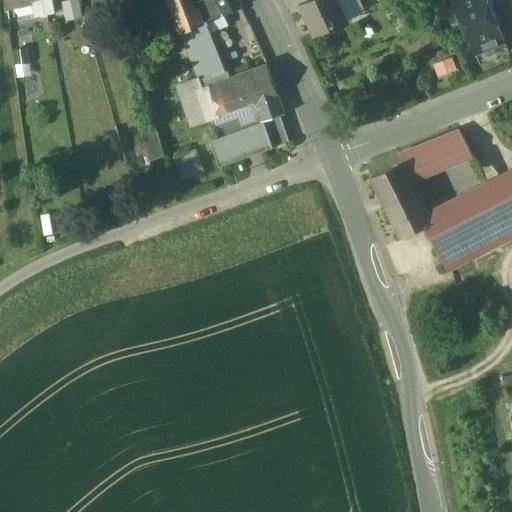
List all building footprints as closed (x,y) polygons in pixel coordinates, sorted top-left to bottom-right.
[(65,0),(67,17),(82,15),(80,0),(65,0)] [(189,7),(186,0),(167,0),(186,46),(210,34),(205,22),(202,23),(197,8),(191,10),(189,7)] [(201,0),(189,7),(191,10),(197,8),(202,23),(205,22),(225,13),(218,0),(201,0)] [(237,0),(218,0),(225,13),(241,5),(237,0)] [(309,0),(300,4),(314,35),(347,20),(337,0),(309,0)] [(355,0),(337,0),(347,20),(361,13),(355,0)] [(505,42),(487,0),(452,0),(474,54),(505,42)] [(210,34),(186,46),(199,79),(199,80),(225,71),(210,34)] [(27,49),(14,51),(16,64),(29,63),(27,49)] [(267,65),(238,75),(248,104),(255,101),(277,93),(267,65)] [(199,79),(179,86),(193,126),(212,119),(201,89),(210,86),(210,85),(228,79),(225,71),(199,80),(199,79)] [(228,79),(210,85),(210,86),(221,115),(248,104),(238,75),(228,79)] [(210,86),(201,89),(212,119),(221,115),(210,86)] [(277,93),(255,101),(257,108),(279,100),(277,93)] [(279,100),(257,108),(255,101),(221,115),(212,119),(214,126),(237,118),(241,129),(263,121),(280,115),(284,113),(279,100)] [(263,121),(272,148),(277,146),(285,143),(290,142),(280,115),(263,121)] [(237,118),(214,126),(218,137),(241,129),(237,118)] [(272,148),(263,121),(241,129),(218,137),(210,139),(220,166),(272,148)] [(149,159),(164,154),(154,124),(140,128),(149,159)] [(459,131),(443,137),(456,162),(472,156),(459,131)] [(443,137),(427,144),(440,169),(456,162),(443,137)] [(427,144),(397,156),(400,163),(401,162),(411,181),(411,180),(440,169),(427,144)] [(203,175),(195,150),(171,157),(179,182),(203,175)] [(411,181),(401,162),(400,163),(371,177),(402,238),(425,226),(428,225),(428,224),(431,222),(429,218),(430,218),(429,215),(411,180),(411,181)] [(511,172),(429,215),(430,218),(429,218),(431,222),(428,224),(428,225),(425,226),(447,269),(511,235),(511,172)]
